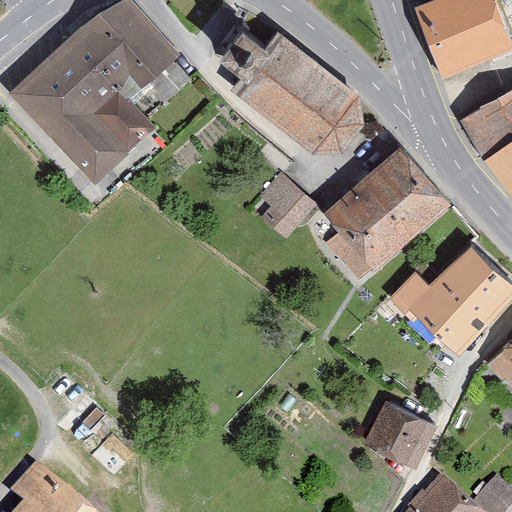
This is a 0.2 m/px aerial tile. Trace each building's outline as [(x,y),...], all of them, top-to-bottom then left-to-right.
[(224,90),(145,0),(113,0),(13,86),(100,186),(137,154),(96,106),(136,72),(182,126),(224,90)] [(511,20),(504,0),(434,0),(422,5),(445,75),(471,65),(488,107),(463,120),(489,163),(511,190),(511,20)] [(253,73),(238,91),(321,153),(345,155),(370,127),(368,96),(288,30),(277,43),(254,24),(228,53),(253,73)] [(457,200),(407,144),(329,213),(342,227),(327,240),(364,282),(457,200)] [(292,236),(322,201),(290,173),(259,208),(292,236)] [(511,307),(511,270),(483,241),(439,282),(424,269),(395,298),(413,315),(420,307),(470,354),(511,307)] [(511,340),(490,362),(511,383),(511,340)] [(445,420),(391,393),(368,439),(422,466),(445,420)] [(95,511),(42,465),(16,493),(32,507),(28,511),(95,511)] [(487,511),(450,477),(415,511),(487,511)] [(511,511),(511,485),(502,477),(480,501),(491,511),(511,511)]
